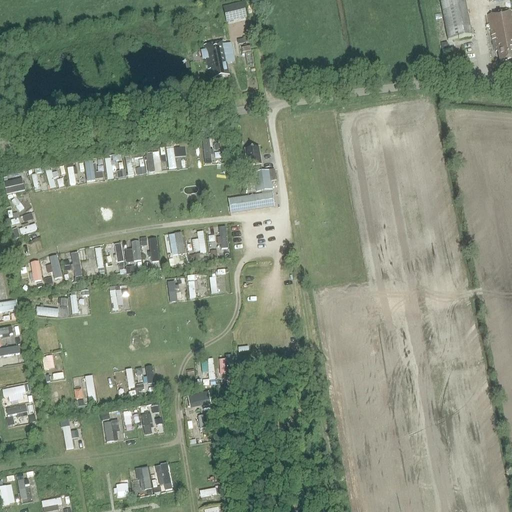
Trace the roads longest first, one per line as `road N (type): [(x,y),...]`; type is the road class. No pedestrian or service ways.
road 1 (unclassified): [(0,145),(431,77),(511,88)]
road 2 (unknown): [(270,103),(286,212),(96,236),(0,262)]
road 3 (unknown): [(0,471),(180,442)]
